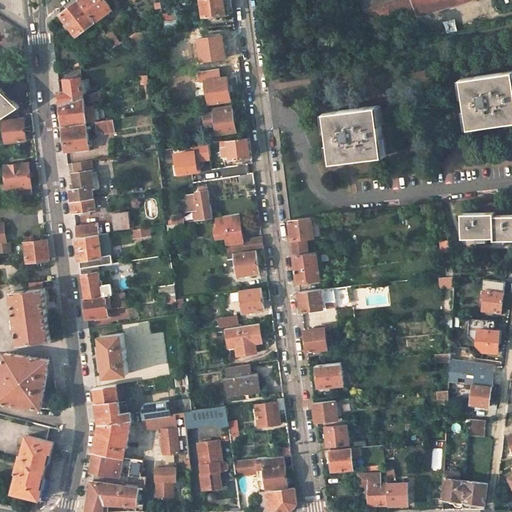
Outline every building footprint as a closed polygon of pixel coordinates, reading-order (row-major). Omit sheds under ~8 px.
[(77,36),(97,21),(81,0),(79,0),(61,14),(77,36)] [(81,0),(97,21),(113,9),(105,0),(81,0)] [(234,12),(231,0),(202,0),(204,16),(234,12)] [(362,0),(368,20),(415,6),(418,16),(472,0),(362,0)] [(179,30),(178,19),(163,21),(165,32),(179,30)] [(113,32),(108,36),(116,47),(121,43),(113,32)] [(143,34),(134,35),(135,43),(144,41),(143,34)] [(227,57),(224,35),(199,38),(202,60),(227,57)] [(59,82),(67,77),(76,72),(71,64),(58,73),(59,82)] [(226,67),(205,70),(210,103),(232,99),(226,67)] [(81,68),(76,72),(67,77),(69,91),(60,92),(62,105),(84,97),(81,68)] [(499,124),(511,122),(511,71),(465,78),(468,102),(472,128),(499,124)] [(150,85),(149,75),(140,78),(141,87),(150,85)] [(0,119),(3,118),(16,109),(21,106),(0,86),(0,119)] [(100,92),(89,95),(92,102),(103,99),(100,92)] [(84,97),(62,105),(63,117),(64,127),(88,123),(84,97)] [(380,105),(328,112),(334,162),(350,160),(387,155),(380,105)] [(237,132),(234,108),(232,109),(232,106),(213,108),(214,112),(202,113),(204,125),(214,124),(216,135),(237,132)] [(20,120),(16,109),(3,118),(6,144),(26,141),(24,120),(20,120)] [(113,120),(98,122),(99,132),(102,132),(103,135),(115,133),(113,120)] [(88,126),(63,128),(65,141),(66,151),(76,150),(77,153),(91,151),(88,130),(88,127),(88,126)] [(230,155),(230,159),(252,157),(249,137),(228,140),(229,147),(223,148),(224,156),(230,155)] [(209,143),(195,145),(195,150),(176,153),(179,174),(201,170),(200,159),(211,158),(209,143)] [(93,189),(97,188),(94,161),(73,164),(76,184),(70,185),(72,201),(94,198),(93,189)] [(17,189),(17,196),(33,194),(29,164),(6,167),(9,190),(17,189)] [(255,184),(254,174),(239,176),(240,186),(255,184)] [(197,192),(198,194),(185,195),(187,211),(195,211),(196,220),(213,218),(209,187),(200,188),(200,192),(197,192)] [(94,198),(72,201),(74,213),(96,210),(94,198)] [(117,229),(132,227),(130,211),(115,214),(117,229)] [(511,214),(497,216),(496,212),(481,213),(465,214),(466,238),(498,236),(498,240),(511,239),(511,214)] [(264,247),(263,237),(244,240),(239,214),(217,217),(218,227),(215,227),(217,238),(226,236),(229,252),(264,247)] [(314,218),(290,220),(293,240),(307,238),(316,237),(314,218)] [(185,222),(168,225),(169,234),(179,233),(179,232),(186,231),(185,222)] [(77,238),(100,235),(99,224),(75,227),(77,238)] [(150,227),(140,229),(141,237),(151,235),(150,227)] [(110,233),(100,235),(77,238),(79,256),(81,268),(116,263),(114,250),(112,250),(110,233)] [(294,247),(308,246),(307,238),(293,240),(294,247)] [(47,240),(25,243),(28,263),(49,260),(48,251),(47,240)] [(443,253),(452,251),(450,241),(442,243),(443,253)] [(0,253),(11,252),(9,242),(6,243),(0,243),(0,253)] [(309,254),(308,246),(294,247),(295,255),(309,254)] [(261,272),(259,250),(239,253),(239,254),(231,255),(233,267),(240,266),(241,274),(261,272)] [(319,253),(309,254),(295,255),(299,283),(322,280),(319,253)] [(88,297),(106,294),(110,294),(115,293),(114,283),(103,284),(101,272),(85,274),(88,297)] [(43,281),(29,282),(30,288),(15,291),(22,342),(53,338),(52,329),(47,295),(45,286),(44,286),(43,281)] [(507,284),(489,281),(485,309),(504,312),(507,284)] [(170,304),(178,303),(176,285),(168,286),(170,304)] [(266,309),(263,288),(242,291),(245,312),(266,309)] [(300,292),(303,311),(325,309),(325,307),(338,305),(336,289),(323,290),(323,289),(300,292)] [(128,291),(115,293),(110,294),(111,307),(130,305),(128,291)] [(106,294),(88,297),(84,297),(86,317),(87,321),(109,318),(106,294)] [(221,329),(241,325),(239,315),(219,318),(221,329)] [(498,320),(472,317),(471,327),(480,328),(478,343),(483,349),(501,351),(503,328),(498,327),(498,320)] [(236,355),(258,352),(256,344),(255,334),(262,333),(261,323),(227,328),(228,338),(234,337),(236,355)] [(478,343),(480,328),(471,327),(470,334),(478,343)] [(329,349),(326,328),(305,330),(308,351),(329,349)] [(124,333),(102,336),(107,375),(129,372),(124,333)] [(263,343),(262,333),(255,334),(256,344),(263,343)] [(452,358),(452,352),(436,353),(436,360),(452,358)] [(48,361),(4,355),(0,386),(0,404),(42,410),(48,361)] [(491,405),(497,365),(452,358),(451,380),(476,383),(475,391),(473,402),(491,405)] [(320,387),(345,385),(343,362),(317,365),(320,387)] [(250,364),(227,368),(228,377),(225,377),(227,388),(231,388),(232,395),(247,393),(247,389),(259,387),(257,374),(251,375),(250,364)] [(124,457),(127,444),(132,420),(131,411),(121,413),(117,384),(95,387),(98,415),(100,425),(94,451),(124,457)] [(449,401),(450,389),(440,390),(441,402),(449,401)] [(191,398),(168,401),(170,414),(185,412),(192,411),(191,398)] [(317,421),(340,419),(338,399),(315,402),(317,421)] [(142,407),(143,419),(170,414),(168,401),(168,400),(144,403),(142,407)] [(281,423),(279,406),(278,402),(258,405),(261,426),(281,423)] [(226,406),(196,410),(199,429),(229,424),(226,406)] [(196,410),(192,411),(185,412),(187,422),(187,430),(199,429),(196,410)] [(179,453),(177,428),(187,427),(185,412),(170,414),(143,419),(145,429),(161,427),(164,455),(179,453)] [(488,419),(472,418),(471,434),(487,435),(488,419)] [(232,440),(241,439),(238,423),(230,424),(232,440)] [(328,445),(351,443),(349,423),(326,425),(328,445)] [(19,464),(45,471),(51,451),(53,451),(55,442),(28,435),(23,456),(21,456),(19,464)] [(218,462),(222,461),(219,439),(198,442),(202,471),(200,471),(202,489),(222,487),(220,469),(218,462)] [(288,456),(292,456),(291,447),(275,449),(276,458),(288,456)] [(334,470),(353,468),(351,448),(332,450),(334,470)] [(120,477),(124,457),(94,451),(92,464),(90,472),(120,477)] [(291,474),(288,456),(276,458),(256,460),(257,464),(264,463),(264,467),(268,491),(289,488),(288,483),(292,483),(291,474)] [(143,461),(131,459),(128,474),(141,476),(143,461)] [(234,463),(235,471),(264,467),(264,463),(257,464),(256,460),(234,463)] [(13,492),(30,496),(40,499),(43,489),(41,489),(45,471),(19,464),(17,472),(19,473),(13,492)] [(156,468),(156,500),(173,500),(172,481),(176,481),(176,468),(156,468)] [(389,478),(395,477),(394,469),(387,469),(389,478)] [(464,504),(466,483),(467,480),(463,479),(464,474),(461,471),(448,469),(443,498),(455,500),(455,503),(455,505),(463,506),(464,504)] [(370,504),(391,504),(389,483),(383,484),(382,473),(360,474),(361,484),(369,484),(370,504)] [(486,504),(489,482),(467,480),(466,483),(464,504),(466,506),(472,507),(474,505),(474,502),(486,504)] [(108,511),(110,503),(137,507),(140,488),(92,481),(85,511),(108,511)] [(391,504),(410,503),(409,482),(389,483),(391,504)] [(296,487),(289,488),(268,491),(260,493),(263,511),(291,511),(295,507),(298,503),(296,487)]
